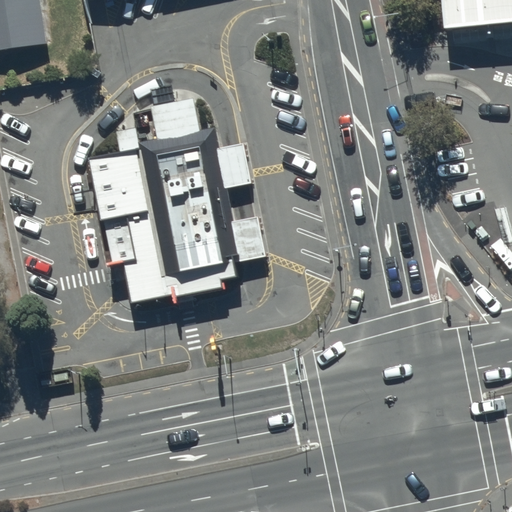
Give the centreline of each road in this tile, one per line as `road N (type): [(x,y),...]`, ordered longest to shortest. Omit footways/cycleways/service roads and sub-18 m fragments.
road 1 (trunk): [(0,467),(403,382)]
road 2 (trunk): [(416,458),(142,511)]
road 3 (track): [(53,454),(0,194)]
road 4 (tertiary): [(358,134),(403,382)]
road 5 (trunk): [(358,134),(412,183),(463,260),(511,307)]
road 6 (tertiary): [(334,0),(358,134)]
